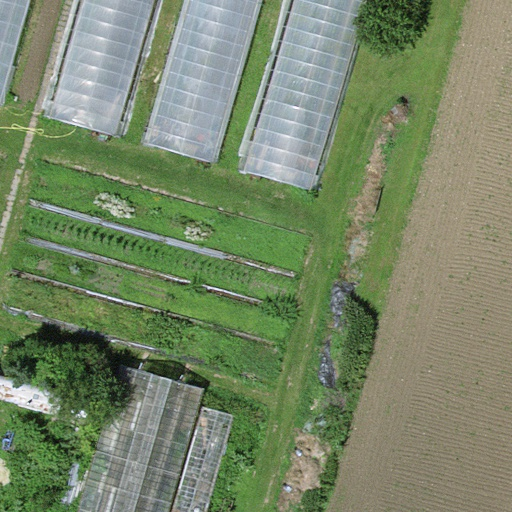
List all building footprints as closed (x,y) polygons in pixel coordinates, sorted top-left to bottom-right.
[(30,0),(0,0),(0,103),(1,103),(30,0)] [(160,0),(83,0),(53,115),(125,134),(160,0)] [(262,0),(186,0),(149,141),(221,159),(262,0)] [(371,0),(294,0),(248,176),(320,195),(371,0)] [(204,511),(237,400),(117,365),(74,511),(204,511)]
